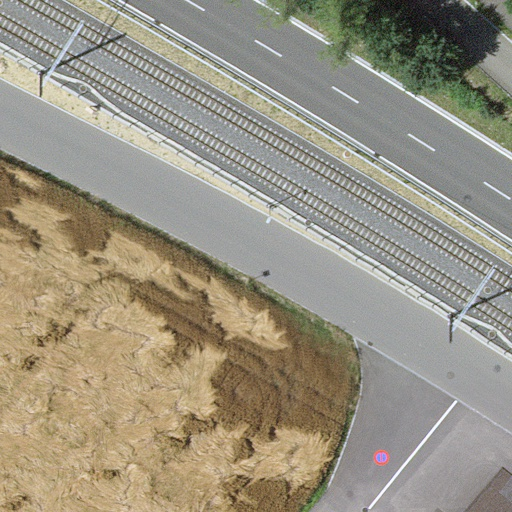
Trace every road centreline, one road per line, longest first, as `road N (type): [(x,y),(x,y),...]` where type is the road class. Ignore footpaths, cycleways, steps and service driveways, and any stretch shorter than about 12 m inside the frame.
road 1 (unclassified): [(0,112),(211,220),(511,400)]
road 2 (primary): [(195,0),(511,192)]
